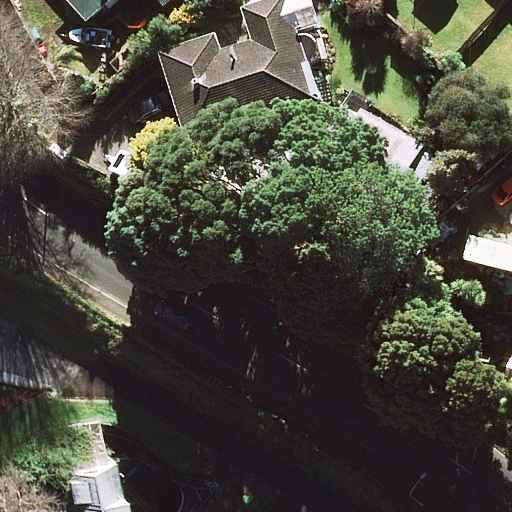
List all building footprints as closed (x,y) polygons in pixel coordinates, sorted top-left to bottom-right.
[(66,0),(90,27),(120,0),(154,0),(165,13),(179,0),(66,0)] [(325,28),(314,0),(269,0),(240,11),(251,40),(221,51),(217,39),(159,60),(195,155),(321,108),(295,39),(325,28)] [(423,148),(344,106),(322,148),(401,190),(423,148)] [(511,240),(511,215),(484,197),(456,239),(495,266),(511,240)] [(122,511),(119,463),(22,471),(24,511),(122,511)]
